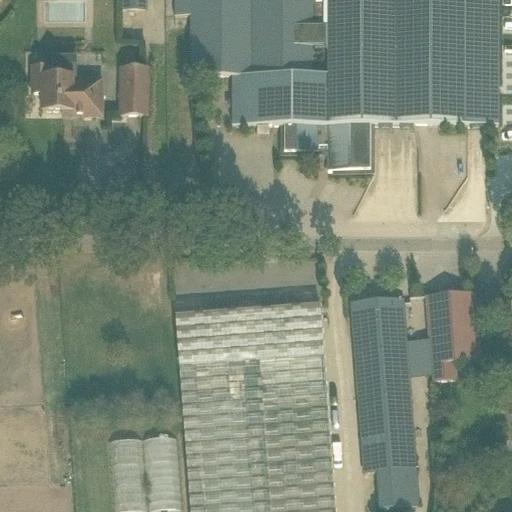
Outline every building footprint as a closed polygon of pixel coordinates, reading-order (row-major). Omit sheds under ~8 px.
[(148,0),(122,0),(123,12),(149,11),(148,0)] [(233,128),(284,128),(328,128),(328,84),(311,84),(310,0),(190,0),(191,80),(233,80),(233,128)] [(328,128),(370,128),(499,128),(499,0),(310,0),(311,84),(328,84),(328,128)] [(102,83),(77,83),(77,58),(53,58),(53,80),(33,80),(33,97),(42,97),(43,115),(71,115),(71,119),(102,119),(102,83)] [(120,119),(147,119),(148,73),(121,72),(120,119)] [(370,174),(370,128),(328,128),(284,128),(284,155),(318,155),(318,149),(328,149),(328,174),(370,174)] [(425,299),(430,367),(466,364),(462,297),(425,299)] [(402,301),(351,305),(360,424),(365,477),(415,473),(411,420),(402,301)] [(324,358),(320,310),(320,308),(175,319),(179,370),(324,358)] [(335,511),(324,358),(179,370),(190,511),(335,511)] [(174,439),(107,443),(110,511),(120,511),(178,509),(174,439)] [(417,509),(416,491),(377,494),(379,511),(417,509)]
